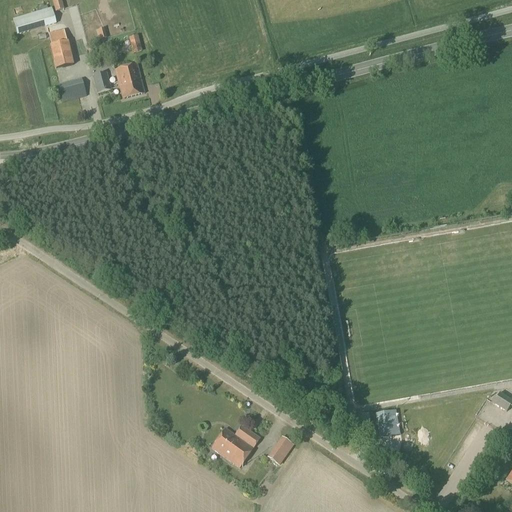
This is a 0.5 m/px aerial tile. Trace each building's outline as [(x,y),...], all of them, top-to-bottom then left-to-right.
[(53,0),(51,1),(55,12),(64,10),(60,0),(53,0)] [(12,20),(16,36),(56,25),(51,9),(41,11),(12,20)] [(97,31),(100,41),(107,39),(104,29),(97,31)] [(140,48),(137,37),(129,39),(132,50),(140,48)] [(49,46),(55,71),(73,66),(67,41),(49,46)] [(137,66),(115,71),(123,100),(144,95),(137,66)] [(93,77),(97,95),(111,91),(106,74),(93,77)] [(58,86),(63,104),(86,97),(81,80),(58,86)] [(150,93),(152,102),(160,100),(158,91),(150,93)] [(493,404),(506,413),(511,404),(511,402),(499,394),(493,404)] [(142,418),(147,429),(161,424),(156,412),(142,418)] [(396,412),(376,416),(380,440),(400,436),(396,412)] [(353,418),(357,436),(371,434),(368,416),(353,418)] [(211,449),(239,469),(260,440),(241,427),(235,436),(225,430),(211,449)] [(281,438),(278,443),(290,452),(293,447),(281,438)] [(511,451),(511,446),(505,442),(502,448),(511,453),(511,451)] [(282,463),(270,454),(267,459),(279,467),(282,463)]
